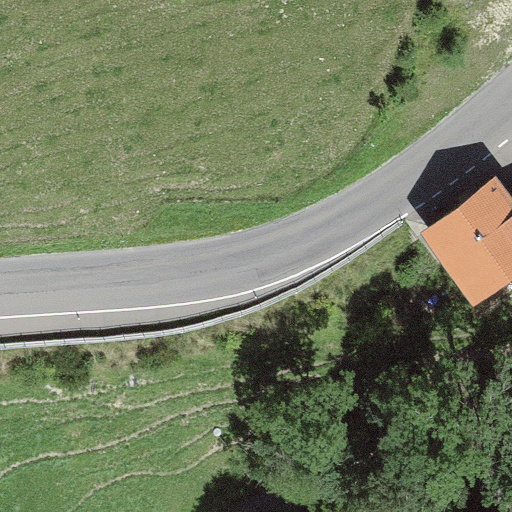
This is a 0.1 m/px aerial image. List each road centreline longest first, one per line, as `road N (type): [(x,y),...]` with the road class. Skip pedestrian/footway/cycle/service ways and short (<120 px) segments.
road 1 (tertiary): [(0,284),(190,272),(248,260),(356,211),(511,97)]
road 2 (residential): [(245,511),(320,468),(384,463),(456,478),(511,477)]
